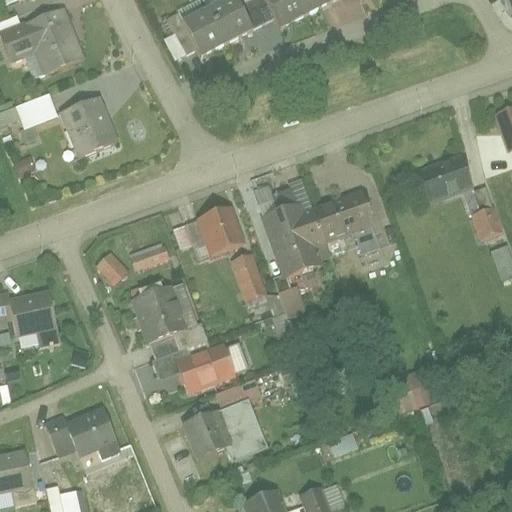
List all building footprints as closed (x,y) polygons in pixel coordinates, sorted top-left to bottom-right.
[(238,0),(230,0),(210,10),(230,49),(256,33),(238,0)] [(299,0),(267,0),(284,31),(310,19),(299,0)] [(333,0),(299,0),(310,19),(336,5),(333,0)] [(89,64),(67,10),(4,36),(15,65),(38,57),(47,82),(89,64)] [(210,10),(184,24),(203,60),(230,49),(210,10)] [(0,113),(0,127),(20,121),(22,131),(57,121),(50,98),(0,113)] [(103,99),(62,115),(82,162),(123,148),(103,99)] [(511,111),(495,118),(510,157),(511,156),(511,111)] [(473,196),(461,160),(418,176),(430,211),(473,196)] [(377,230),(364,193),(316,210),(324,232),(329,247),(377,230)] [(324,232),(316,210),(308,212),(305,205),(264,220),(274,250),(324,232)] [(504,235),(495,209),(470,217),(479,244),(504,235)] [(245,251),(233,214),(199,225),(211,263),(245,251)] [(199,262),(201,262),(196,226),(174,229),(177,252),(196,248),(199,262)] [(329,247),(324,232),(274,250),(286,282),(326,267),(320,250),(329,247)] [(490,253),(501,282),(511,278),(511,259),(507,247),(490,253)] [(165,251),(130,262),(134,276),(169,266),(165,251)] [(230,263),(244,305),(268,297),(254,255),(230,263)] [(111,259),(97,273),(114,290),(128,276),(111,259)] [(277,297),(285,319),(304,312),(296,290),(277,297)] [(172,292),(132,306),(147,352),(188,338),(172,292)] [(60,349),(50,297),(12,304),(10,295),(0,296),(0,326),(15,324),(18,342),(38,338),(41,352),(60,349)] [(225,349),(176,365),(187,399),(236,383),(225,349)] [(387,384),(399,417),(430,406),(418,373),(387,384)] [(250,406),(182,430),(195,465),(226,455),(230,465),(266,452),(250,406)] [(121,457),(105,413),(67,427),(64,419),(45,427),(59,463),(77,456),(80,463),(98,456),(101,465),(121,457)] [(329,444),(333,459),(358,453),(354,438),(329,444)] [(0,457),(0,496),(36,491),(28,452),(0,457)] [(313,511),(344,511),(337,486),(309,494),(313,511)] [(56,490),(45,492),(49,511),(84,511),(80,492),(57,497),(56,490)] [(246,511),(288,511),(281,491),(245,507),(246,511)]
